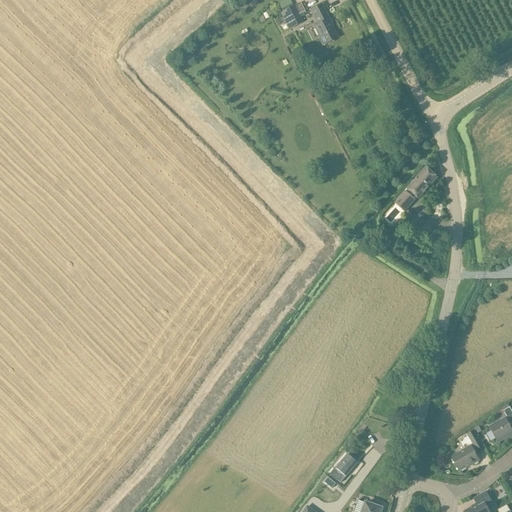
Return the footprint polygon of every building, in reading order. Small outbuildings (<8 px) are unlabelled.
[(319,38),(323,46),(337,38),(328,20),(329,20),(321,5),(310,11),(314,18),(315,17),(319,24),(314,27),(320,38),(319,38)] [(303,23),(294,6),(281,12),(289,30),(303,23)] [(426,168),(417,178),(407,189),(405,192),(405,191),(394,204),(404,213),(415,200),(417,198),(418,199),(437,178),(426,168)] [(503,411),(511,424),(511,423),(511,411),(510,407),(508,405),(502,408),(503,411)] [(489,427),(498,443),(511,434),(511,430),(505,419),(489,427)] [(459,440),(465,450),(451,458),(459,471),(470,465),(470,466),(479,461),(474,452),(476,451),(482,447),(473,431),(459,440)] [(347,455),(336,469),(330,476),(337,482),(338,481),(341,484),(346,477),(357,463),(347,455)] [(477,505),(464,511),(488,511),(485,506),(491,502),(486,492),(474,499),(477,505)]
